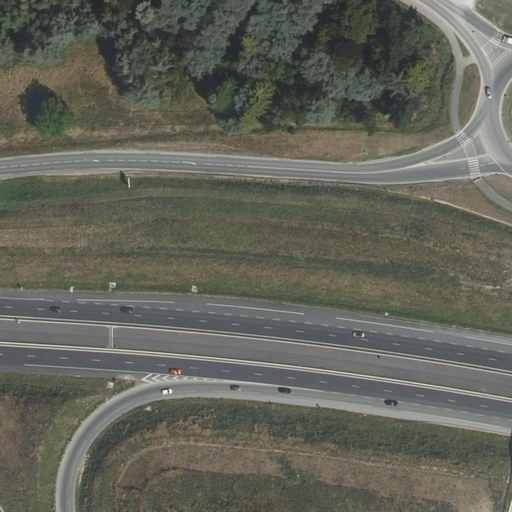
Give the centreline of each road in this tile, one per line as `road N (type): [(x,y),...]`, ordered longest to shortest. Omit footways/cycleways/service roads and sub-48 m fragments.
road 1 (trunk): [(511,364),(321,333),(0,306)]
road 2 (secondary): [(0,167),(186,162),(359,173)]
road 3 (trunk): [(63,511),(69,455),(87,426),(128,396),(170,385),(329,387)]
road 4 (trunk): [(0,356),(329,387)]
road 5 (trunk): [(329,387),(511,414)]
road 6 (secondary): [(359,173),(511,166)]
road 7 (secondary): [(486,107),(447,148),(359,173)]
